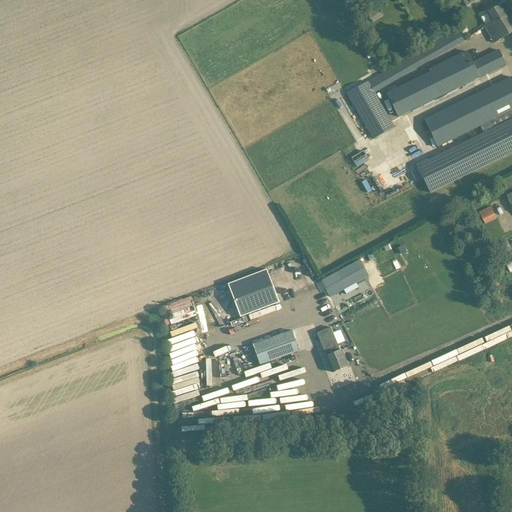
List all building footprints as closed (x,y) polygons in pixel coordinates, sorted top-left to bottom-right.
[(370,18),(371,18),(381,12),(376,4),(366,11),(366,10),(361,13),(366,21),(370,18)] [(511,24),(501,5),(487,13),(492,22),(485,26),(495,43),(511,32),(511,24)] [(466,40),(460,29),(375,78),(382,89),(466,40)] [(466,52),(457,56),(428,70),(429,73),(387,94),(398,118),(506,65),(499,50),(472,63),(466,52)] [(437,146),(480,126),(484,134),(415,167),(428,193),(511,152),(511,77),(424,120),(437,146)] [(394,127),(374,93),(368,82),(346,94),(373,140),(394,127)] [(502,216),(497,204),(479,212),(485,225),(502,216)] [(403,245),(398,248),(401,254),(406,251),(403,245)] [(359,262),(358,261),(322,281),(330,294),(365,275),(365,273),(367,272),(361,261),(359,262)] [(227,285),(239,318),(279,303),(266,270),(227,285)] [(188,297),(166,304),(172,323),(188,317),(186,311),(193,309),(188,297)] [(348,366),(344,357),(341,350),(339,350),(330,327),(317,333),(329,363),(333,373),(348,366)] [(260,364),(297,351),(290,332),(253,345),(260,364)]
